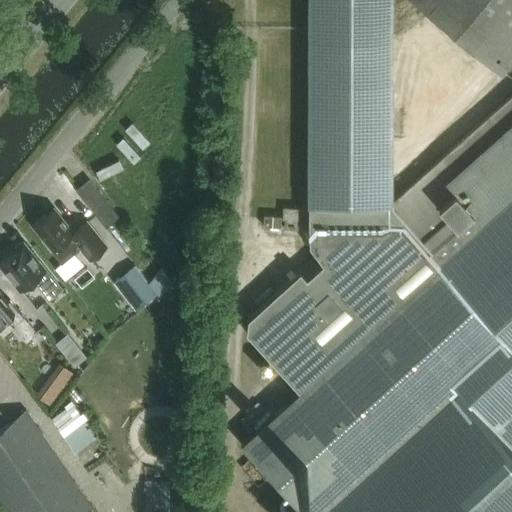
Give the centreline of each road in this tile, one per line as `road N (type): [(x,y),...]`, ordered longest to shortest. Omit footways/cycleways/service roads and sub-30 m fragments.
road 1 (unclassified): [(0,231),(184,0)]
road 2 (track): [(251,0),(242,263)]
